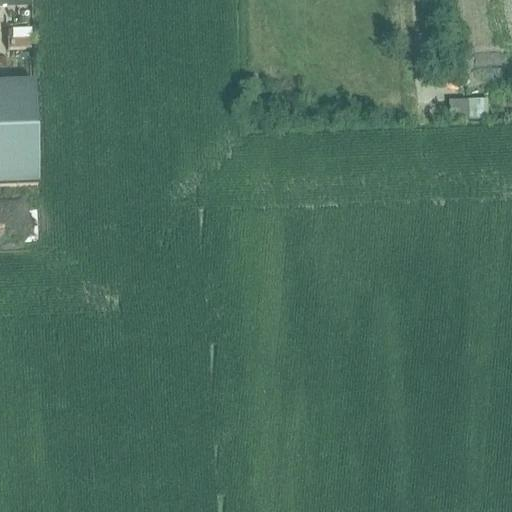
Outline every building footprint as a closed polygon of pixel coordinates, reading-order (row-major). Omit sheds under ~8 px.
[(0,0),(0,9),(31,9),(31,0),(0,0)] [(28,49),(29,28),(8,27),(8,49),(28,49)] [(0,188),(37,187),(33,87),(0,88),(0,188)] [(467,104),(467,103),(448,104),(449,123),(467,123),(488,122),(488,104),(467,104)] [(0,239),(33,238),(32,203),(0,204),(0,239)]
